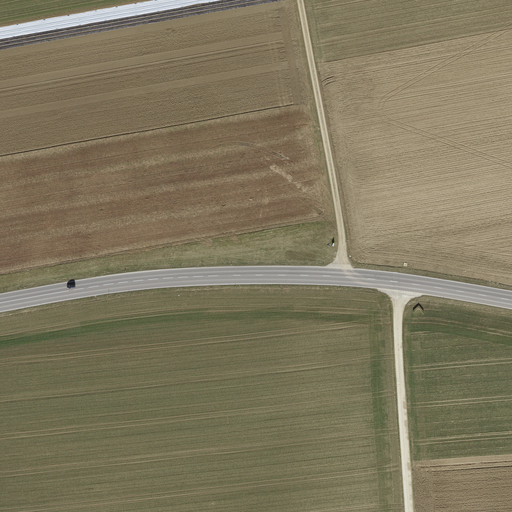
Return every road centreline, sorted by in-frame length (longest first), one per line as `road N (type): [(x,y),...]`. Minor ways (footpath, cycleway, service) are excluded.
road 1 (primary): [(511,300),(370,278),(261,274),(113,283),(0,303)]
road 2 (track): [(301,0),(343,276)]
road 3 (track): [(411,511),(397,281)]
